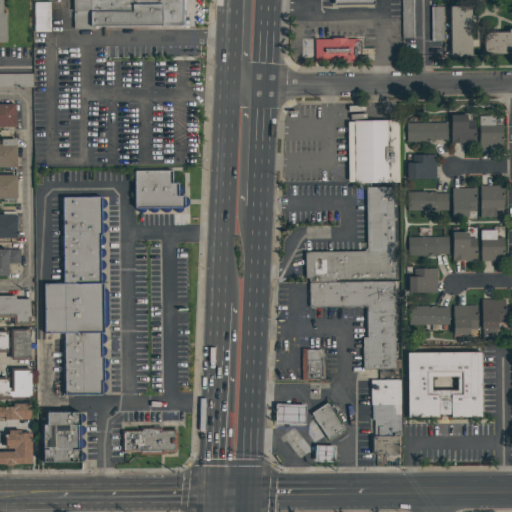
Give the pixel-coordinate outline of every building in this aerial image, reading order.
[(73,0),(183,0),(183,26),(91,27),(91,29),(73,29),(73,0)] [(413,0),(414,38),(402,38),(401,0),(413,0)] [(34,32),(34,2),(50,2),(50,32),(34,32)] [(449,5),(471,5),(471,57),(449,57),(449,5)] [(430,7),(443,6),(443,41),(431,41),(430,7)] [(507,28),(511,28),(511,50),(509,50),(509,53),(484,53),(484,32),(507,32),(507,28)] [(314,39),(331,39),(331,38),(346,38),(346,39),(357,39),(357,41),(360,41),(360,57),(357,57),(357,62),(314,62),(314,39)] [(0,74),(32,74),(32,87),(0,87),(0,74)] [(0,104),(16,104),(16,127),(0,127),(0,104)] [(467,115),(467,120),(475,120),(475,143),(451,143),(450,115),(467,115)] [(494,116),(494,124),(502,124),(502,147),(479,148),(479,116),(494,116)] [(398,120),(398,183),(354,183),(354,182),(348,182),(347,122),(353,122),(353,121),(398,120)] [(446,122),(446,140),(431,140),(431,141),(406,141),(406,123),(446,122)] [(0,144),(1,144),(1,139),(16,139),(16,167),(0,167),(0,144)] [(412,155),(435,154),(436,179),(407,179),(406,163),(412,163),(412,155)] [(153,213),(151,212),(149,212),(148,210),(148,209),(146,208),(145,210),(145,211),(143,212),(141,213),(139,213),(137,212),(136,211),(136,210),(136,208),(134,208),(134,171),(172,170),(172,183),(178,183),(178,184),(179,184),(181,186),(182,187),(183,189),(182,191),(182,192),(181,193),(179,194),(178,194),(178,196),(184,196),(184,197),(186,197),(188,199),(189,200),(189,202),(189,204),(188,205),(187,206),(186,206),(184,207),(184,208),(183,208),(183,210),(182,211),(180,212),(178,213),(177,213),(175,212),(174,211),(173,210),(173,208),(170,208),(170,210),(169,211),(167,212),(166,212),(164,212),(162,212),(161,211),(160,210),(160,208),(158,208),(158,210),(157,211),(155,212),(153,213)] [(0,175),(16,175),(16,198),(0,198),(0,175)] [(495,217),(479,217),(479,185),(502,185),(503,209),(495,209),(495,217)] [(394,278),(335,279),(335,282),(308,282),(308,279),(305,279),(304,252),(363,251),(366,248),(365,187),(393,187),(394,278)] [(476,211),(468,211),(468,217),(451,217),(451,188),(475,188),(476,211)] [(435,191),(435,193),(447,193),(447,210),(407,210),(407,191),(435,191)] [(103,371),(105,371),(106,371),(107,373),(108,375),(108,377),(107,378),(106,380),(105,380),(103,380),(103,382),(101,382),(101,383),(103,383),(105,384),(106,385),(106,387),(106,389),(106,390),(105,392),(103,392),(102,393),(102,394),(64,395),(64,333),(44,334),(43,283),(63,283),(62,197),(101,196),(101,198),(103,199),(105,200),(106,202),(106,204),(106,205),(105,207),(104,208),(103,208),(101,208),(101,211),(103,211),(105,212),(106,214),(106,216),(106,218),(105,219),(104,220),(103,221),(101,221),(101,224),(104,224),(105,225),(106,226),(106,228),(106,230),(105,231),(103,232),(101,232),(102,235),(100,235),(100,236),(101,236),(103,237),(104,238),(104,240),(104,242),(104,244),(102,245),(101,245),(100,245),(100,248),(102,248),(103,249),(104,250),(105,252),(105,254),(104,256),(103,257),(101,257),(100,257),(100,261),(102,261),(103,261),(104,262),(105,264),(105,267),(104,268),(103,269),(101,270),(100,270),(100,273),(102,273),(104,274),(105,275),(105,277),(105,279),(104,281),(103,281),(102,282),(100,282),(100,283),(103,283),(103,290),(106,290),(107,291),(108,292),(108,324),(107,326),(106,327),(104,328),(104,333),(101,333),(101,334),(103,334),(105,335),(105,336),(106,338),(106,340),(105,342),(104,343),(103,343),(101,343),(101,346),(103,346),(104,347),(105,348),(106,350),(105,352),(105,354),(104,355),(103,356),(101,356),(103,356),(103,359),(105,359),(107,360),(107,361),(108,363),(108,365),(107,366),(106,367),(105,368),(103,368),(103,371)] [(0,215),(17,215),(17,238),(0,238),(0,215)] [(496,230),(496,238),(503,238),(504,261),(480,261),(480,230),(496,230)] [(468,232),(468,238),(476,238),(476,260),(452,261),(452,232),(468,232)] [(448,254),(435,254),(435,256),(407,256),(407,237),(448,237),(448,254)] [(0,249),(20,249),(20,263),(8,263),(8,275),(0,275),(0,249)] [(416,268),(437,268),(437,293),(407,293),(407,276),(416,276),(416,268)] [(394,281),(395,369),(363,370),(362,337),(367,337),(366,307),(309,308),(309,283),(394,281)] [(0,295),(15,295),(15,299),(29,299),(29,317),(30,317),(30,326),(13,326),(13,318),(0,318),(0,295)] [(497,329),(481,329),(480,299),(505,299),(505,323),(497,323),(497,329)] [(468,335),(453,335),(452,305),(477,305),(477,329),(468,329),(468,335)] [(432,307),(432,306),(436,306),(436,307),(448,307),(449,324),(413,324),(413,307),(432,307)] [(10,329),(30,329),(31,360),(10,360),(10,329)] [(301,348),(314,348),(314,349),(319,349),(319,360),(323,360),(323,363),(324,363),(324,379),(314,379),(314,380),(301,380),(301,370),(301,357),(301,348)] [(481,417),(450,417),(450,414),(438,415),(438,417),(407,418),(406,353),(480,352),(481,417)] [(31,368),(31,373),(30,374),(31,399),(8,399),(8,398),(0,398),(0,379),(6,379),(6,381),(8,381),(8,388),(9,387),(9,389),(11,389),(10,368),(31,368)] [(370,380),(400,380),(401,436),(398,436),(399,466),(384,466),(384,454),(372,455),(372,436),(373,436),(373,420),(371,420),(371,405),(370,405),(370,380)] [(310,413),(326,402),(343,429),(327,439),(310,413)] [(0,407),(13,407),(13,403),(30,403),(30,418),(29,418),(29,419),(20,419),(20,420),(4,420),(4,417),(0,417),(0,407)] [(275,404),(304,405),(304,424),(275,423),(275,404)] [(80,439),(82,439),(83,440),(84,441),(85,442),(85,443),(85,445),(84,446),(83,447),(82,448),(80,448),(81,451),(82,452),(83,453),(84,454),(85,455),(85,457),(85,458),(84,459),(83,460),(82,461),(81,461),(81,462),(43,463),(42,424),(46,424),(46,412),(80,412),(80,413),(82,414),(83,414),(84,416),(84,417),(85,419),(84,420),(83,422),(82,423),(81,423),(80,423),(80,425),(82,426),(83,427),(84,428),(85,429),(85,430),(85,431),(84,432),(83,434),(82,434),(80,435),(80,439)] [(139,427),(162,427),(162,429),(175,429),(175,433),(176,433),(177,449),(176,449),(176,452),(164,452),(164,454),(138,454),(138,452),(121,453),(121,430),(139,430),(139,427)] [(31,464),(15,464),(15,465),(13,465),(6,466),(6,465),(4,465),(4,464),(0,464),(0,451),(13,451),(13,448),(7,449),(7,446),(5,446),(5,437),(4,437),(4,435),(5,435),(5,434),(8,434),(8,430),(18,430),(18,433),(31,433),(31,464)] [(314,446),(333,446),(333,462),(314,461),(314,446)]
